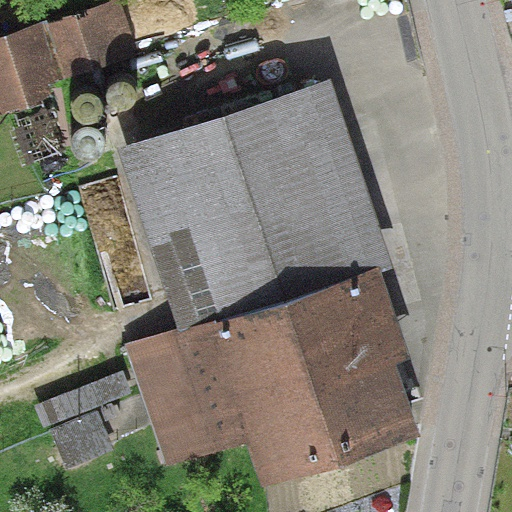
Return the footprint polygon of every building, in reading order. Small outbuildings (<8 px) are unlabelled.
[(45,20),(0,34),(0,114),(50,98),(45,82),(136,52),(119,0),(116,0),(46,23),(45,20)] [(116,147),(175,329),(381,264),(383,271),(394,268),(331,77),(116,147)] [(130,109),(134,105),(137,100),(137,95),(136,90),(133,85),(128,82),(123,81),(118,81),(113,83),(109,86),(107,90),(105,95),(106,100),(108,105),(111,108),(116,111),(120,112),(125,111),(130,109)] [(97,122),(101,118),(103,113),(103,107),(102,102),(99,98),(95,94),(90,93),(84,93),(80,95),(76,98),(73,102),(72,107),(72,112),(74,117),(78,121),(82,123),(87,124),(92,124),(97,122)] [(97,155),(101,151),(103,146),(104,141),(102,136),(99,131),(95,128),(90,126),(84,127),(80,128),(76,132),(73,136),(72,141),(72,146),(74,151),(78,154),(82,157),(87,158),(92,157),(97,155)] [(397,363),(411,359),(383,271),(381,264),(175,329),(126,344),(165,468),(251,441),(264,484),(419,435),(397,363)] [(123,370),(34,405),(43,427),(132,392),(123,370)] [(97,410),(50,429),(66,468),(113,449),(97,410)]
